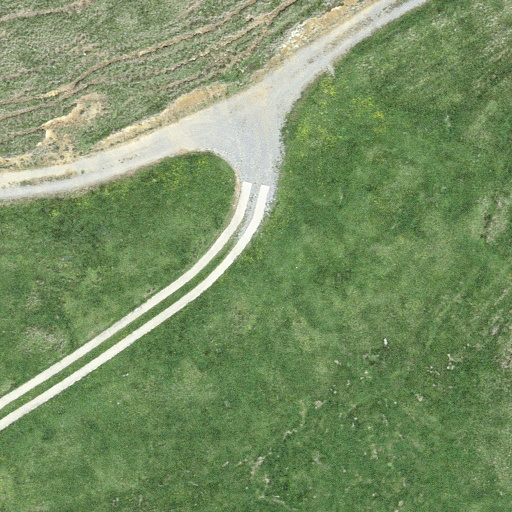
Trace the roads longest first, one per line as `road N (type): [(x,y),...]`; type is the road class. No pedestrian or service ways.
road 1 (track): [(254,150),(236,226),(206,265),(0,419)]
road 2 (track): [(413,0),(315,54),(275,89),(254,118),(254,150)]
